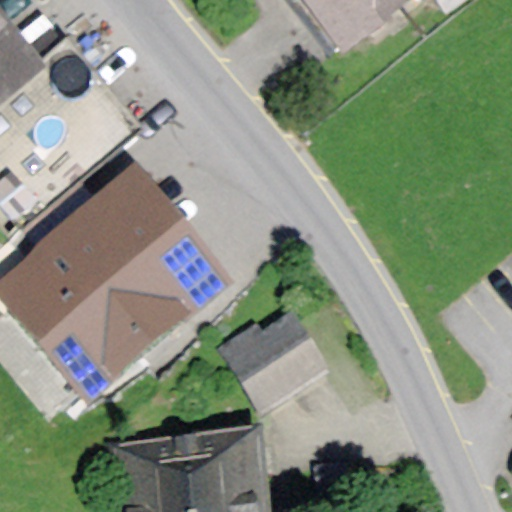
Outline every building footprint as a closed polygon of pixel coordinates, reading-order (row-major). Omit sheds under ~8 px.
[(293,0),(335,53),(402,0),(293,0)] [(0,48),(0,208),(22,235),(138,139),(67,54),(30,84),(0,48)] [(131,204),(0,312),(0,362),(47,420),(203,291),(131,204)] [(261,343),(256,334),(228,353),(265,409),(320,373),(288,326),(261,343)] [(113,511),(265,511),(260,442),(108,454),(113,511)]
